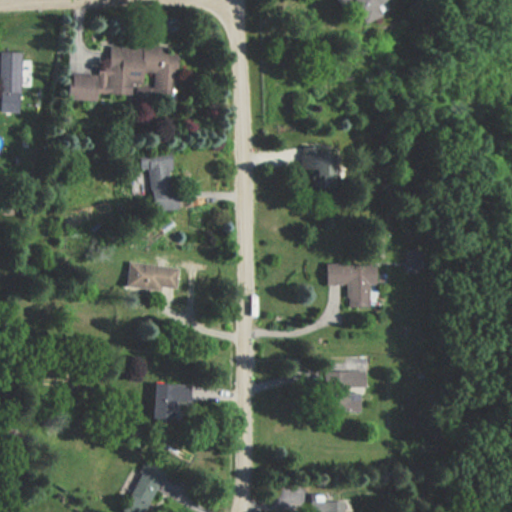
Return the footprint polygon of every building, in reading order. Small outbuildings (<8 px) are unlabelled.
[(359,23),(377,15),(373,5),(383,0),(334,0),(340,12),(351,6),(359,23)] [(176,48),(105,47),(104,96),(130,96),(130,85),(151,86),(150,98),(175,99),(176,48)] [(0,99),(18,100),(19,52),(0,51),(0,99)] [(90,102),(90,75),(60,75),(60,102),(90,102)] [(329,153),(330,175),(335,175),(335,187),(307,187),(307,169),(299,169),(298,147),(316,146),(316,154),(329,153)] [(166,150),(139,154),(148,214),(174,210),(168,172),(169,172),(166,150)] [(415,251),(415,274),(403,274),(403,268),(401,268),(401,262),(403,262),(403,251),(415,251)] [(173,269),(124,263),(120,287),(155,292),(155,288),(170,290),(173,269)] [(373,265),(373,285),(366,285),(366,307),(344,307),(344,298),(342,298),(342,285),(322,285),(322,263),(341,263),(341,265),(373,265)] [(362,371),(362,387),(344,387),(344,394),(356,394),(356,413),(344,413),(344,412),(322,412),(321,371),(362,371)] [(172,420),(172,402),(187,402),(187,384),(150,384),(149,420),(172,420)] [(430,430),(430,438),(438,438),(438,430),(430,430)] [(142,511),(161,471),(140,462),(118,511),(142,511)] [(308,511),(308,495),(321,495),(321,502),(342,502),(342,511),(308,511)]
